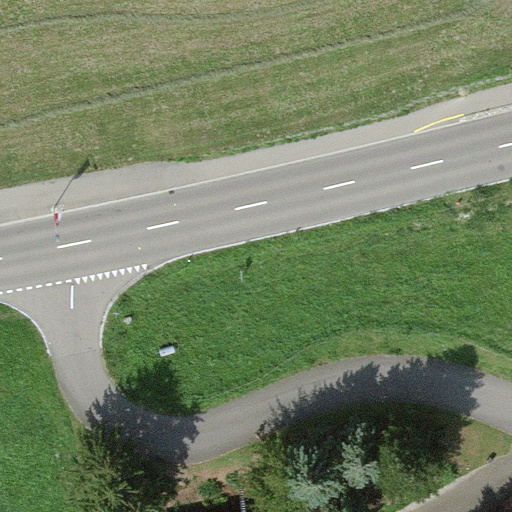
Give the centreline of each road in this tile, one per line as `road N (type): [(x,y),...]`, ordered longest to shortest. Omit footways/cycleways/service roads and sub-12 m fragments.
road 1 (residential): [(61,248),(84,374),(110,416),(151,432),(191,433),(253,417),(320,386),(373,377),(511,406)]
road 2 (tertiary): [(61,248),(511,144)]
